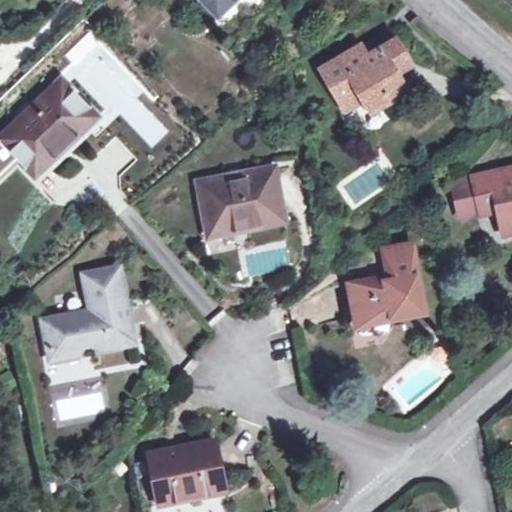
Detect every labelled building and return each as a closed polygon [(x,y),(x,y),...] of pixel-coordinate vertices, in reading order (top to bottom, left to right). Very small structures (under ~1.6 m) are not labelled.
[(233,0),(200,0),(216,16),(233,0)] [(359,48),(320,71),(339,105),(358,94),(361,100),(366,109),(384,98),(387,103),(404,93),(393,73),(408,65),(395,42),(365,59),(359,48)] [(95,116),(60,80),(0,138),(35,174),(95,116)] [(361,100),(358,94),(339,105),(342,110),(361,100)] [(387,103),(384,98),(366,109),(369,113),(387,103)] [(272,169),(200,183),(210,234),(282,220),(272,169)] [(511,170),(473,178),(480,212),(497,208),(503,234),(511,231),(511,170)] [(389,276),(349,285),(355,318),(389,311),(391,320),(424,314),(410,244),(384,249),(389,276)] [(131,342),(124,304),(117,268),(82,275),(89,312),(41,321),(49,358),(131,342)] [(391,320),(389,311),(355,318),(357,326),(391,320)] [(214,441),(148,455),(158,504),(224,491),(214,441)]
